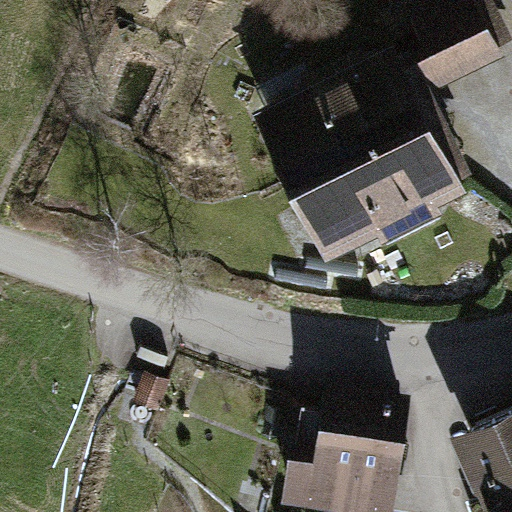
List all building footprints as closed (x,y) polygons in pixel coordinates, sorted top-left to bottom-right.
[(469,0),(410,0),(445,69),(492,46),(469,0)] [(320,85),(269,110),(300,172),(435,105),(414,63),(398,71),(389,51),(362,64),(357,53),(314,74),(320,85)] [(435,105),(300,172),(330,234),(381,209),(387,221),(430,200),(424,188),(450,175),(433,141),(449,133),(435,105)] [(157,404),(166,378),(146,371),(136,396),(157,404)] [(401,396),(331,386),(322,445),(297,440),(290,487),(386,501),(401,396)] [(496,489),(470,500),(475,511),(511,511),(511,406),(471,426),(488,465),(486,467),(496,489)]
